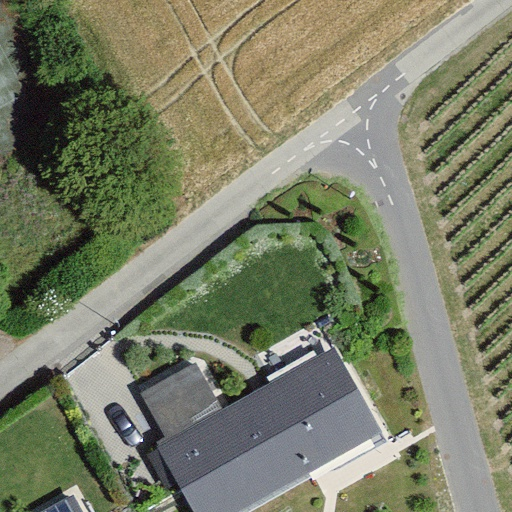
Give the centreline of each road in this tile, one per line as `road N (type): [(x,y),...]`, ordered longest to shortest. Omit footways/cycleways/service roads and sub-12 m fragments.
road 1 (residential): [(0,403),(511,12)]
road 2 (track): [(364,128),(481,511)]
